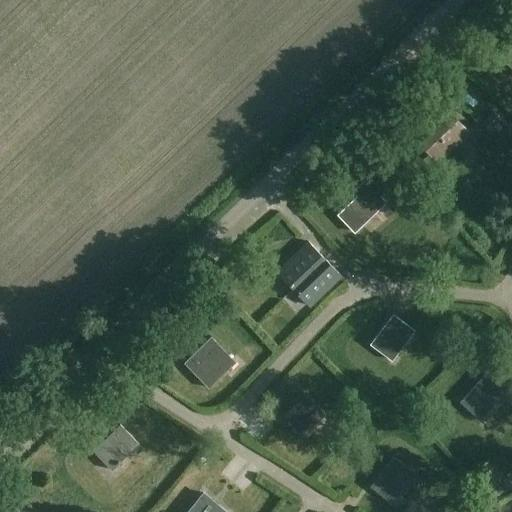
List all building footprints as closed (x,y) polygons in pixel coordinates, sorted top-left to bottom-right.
[(511,49),(503,59),(511,68),(511,49)] [(448,118),(442,112),(419,134),(425,140),(422,144),(430,153),(434,149),(440,156),(463,134),(457,127),(461,124),(452,115),(448,118)] [(391,187),(374,171),(353,192),(356,196),(337,215),(355,233),(387,201),(382,196),(391,187)] [(292,257),(325,291),(340,275),(308,242),(292,257)] [(325,291),(292,257),(277,273),(309,306),(325,291)] [(415,330),(393,313),(370,344),(392,361),(415,330)] [(225,373),(219,367),(231,355),(211,336),(184,363),(209,388),(225,373)] [(506,391),(485,373),(460,401),(480,420),(506,391)] [(326,415),(307,394),(278,419),(296,440),(326,415)] [(139,444),(120,424),(93,450),(112,470),(139,444)] [(415,473),(393,456),(370,486),(392,503),(415,473)] [(222,511),(201,492),(181,511),(222,511)]
